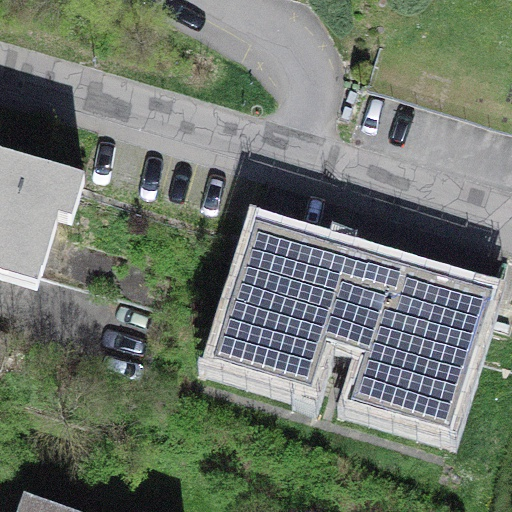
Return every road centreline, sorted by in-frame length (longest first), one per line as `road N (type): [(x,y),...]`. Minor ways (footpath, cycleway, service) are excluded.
road 1 (residential): [(0,71),(310,165)]
road 2 (residential): [(211,0),(250,16),(317,75),(310,165)]
road 3 (residential): [(310,165),(511,227)]
